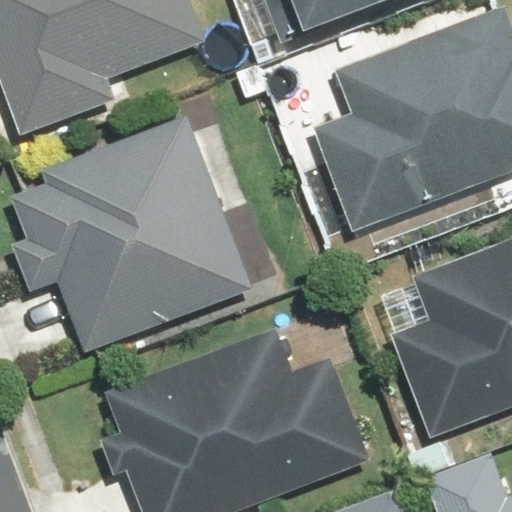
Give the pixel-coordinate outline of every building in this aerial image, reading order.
[(194,0),(0,0),(0,51),(34,139),(134,101),(127,85),(215,51),(194,0)] [(302,0),(319,41),(426,0),(302,0)] [(511,11),(348,71),(365,117),(331,129),(365,226),(511,172),(511,11)] [(67,283),(94,353),(264,288),(199,120),(52,176),(58,191),(21,205),(36,244),(24,249),(41,293),(67,283)] [(436,322),(398,336),(437,438),(511,410),(511,241),(419,277),(436,322)] [(120,477),(141,469),(156,511),(250,511),(384,464),(346,358),(308,371),(293,329),(117,393),(132,436),(108,445),(120,477)] [(429,479),(441,511),(511,511),(511,454),(509,448),(429,479)] [(414,511),(405,490),(347,511),(414,511)]
